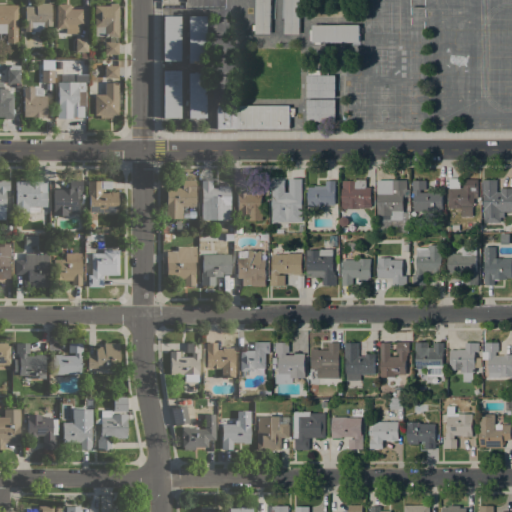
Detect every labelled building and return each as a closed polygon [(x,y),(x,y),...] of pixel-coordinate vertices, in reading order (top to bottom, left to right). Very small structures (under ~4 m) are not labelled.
[(270,0),(270,34),(255,33),(255,30),(252,30),(252,25),(255,25),(255,0),(270,0)] [(284,0),(299,0),(299,5),(302,5),(302,11),(299,11),(299,34),(284,34),(284,0)] [(50,19),(51,19),(51,31),(23,31),(23,6),(35,6),(35,3),(50,3),(50,19)] [(55,3),(69,3),(69,8),(83,8),(83,24),(77,24),(77,33),(65,33),(65,28),(55,28),(55,3)] [(104,54),(104,41),(109,41),(109,36),(104,36),(94,35),(94,26),(93,26),(94,5),(108,5),(108,3),(117,3),(117,5),(118,5),(117,36),(116,36),(116,41),(117,41),(117,54),(104,54)] [(0,4),(16,4),(16,43),(6,43),(6,33),(0,33),(0,4)] [(179,60),(162,60),(162,15),(179,15),(179,60)] [(187,15),(204,15),(204,60),(187,60),(187,15)] [(359,25),(359,42),(319,42),(319,44),(314,44),(314,42),(312,42),(312,41),(309,41),(309,30),(312,30),(312,25),(359,25)] [(87,51),(75,51),(75,38),(87,38),(87,51)] [(19,83),(7,83),(7,69),(8,69),(8,66),(9,66),(9,64),(10,64),(10,63),(19,63),(19,83)] [(117,65),(117,77),(104,77),(104,65),(117,65)] [(53,82),(41,82),(41,69),(53,69),(53,82)] [(179,117),(162,117),(162,70),(179,70),(179,117)] [(306,98),(306,75),(307,75),(307,70),(320,70),(320,75),(321,75),(321,73),(327,73),(327,75),(335,75),(335,98),(306,98)] [(187,72),(204,72),(205,117),(187,117),(187,72)] [(85,105),(83,105),(83,117),(69,117),(69,116),(57,116),(57,104),(56,104),(56,100),(58,100),(58,96),(56,96),(56,91),(58,91),(58,87),(57,87),(57,82),(60,82),(60,74),(75,74),(75,81),(85,81),(85,91),(85,105)] [(12,119),(3,119),(3,116),(0,116),(0,81),(2,81),(2,88),(6,88),(6,91),(9,91),(9,95),(12,95),(12,97),(12,119)] [(118,115),(112,115),(112,117),(93,117),(94,94),(97,87),(97,82),(118,82),(118,115)] [(46,116),(41,116),(41,117),(31,117),(31,116),(23,116),(23,96),(22,96),(22,86),(33,86),(33,87),(41,87),(41,91),(45,95),(46,116)] [(335,99),(335,122),(306,122),(306,99),(335,99)] [(289,105),(289,108),(294,108),(294,114),(289,114),(289,128),(215,128),(215,105),(289,105)] [(302,212),(287,212),(287,216),(271,216),(271,202),(270,202),(270,179),(285,179),(285,191),(279,191),(279,194),(290,194),(290,190),(302,190),(302,212)] [(447,208),(447,189),(459,189),(459,187),(463,187),(463,179),(477,179),(477,197),(473,197),(473,213),(460,213),(460,208),(447,208)] [(511,212),(504,212),(504,217),(500,217),(500,223),(483,222),(484,195),(482,195),(482,179),(497,180),(496,192),(500,192),(500,188),(511,188),(511,212)] [(0,180),(4,180),(8,180),(8,190),(4,190),(5,219),(0,219),(0,180)] [(81,180),(81,190),(80,190),(80,193),(78,193),(78,198),(78,212),(67,212),(67,215),(53,215),(53,188),(69,189),(69,180),(81,180)] [(88,211),(89,195),(88,195),(88,180),(101,181),(101,190),(95,190),(95,192),(107,193),(107,191),(117,191),(117,212),(88,211)] [(181,218),(165,218),(165,187),(181,187),(181,180),(195,180),(195,206),(181,206),(181,218)] [(229,219),(201,220),(200,180),(211,180),(211,188),(218,188),(218,185),(227,185),(227,187),(229,187),(229,219)] [(335,205),(319,205),(319,207),(307,207),(307,187),(314,187),(314,185),(325,185),(325,180),(335,180),(335,205)] [(341,208),(341,180),(365,180),(365,187),(370,187),(370,208),(345,208),(341,208)] [(377,215),(377,180),(406,180),(406,190),(404,190),(404,197),(403,197),(403,211),(409,211),(409,232),(398,232),(398,229),(381,229),(381,231),(375,231),(375,220),(378,220),(377,215)] [(413,211),(413,193),(412,193),(412,180),(425,180),(425,190),(420,190),(420,192),(432,192),(432,191),(442,191),(442,211),(413,211)] [(46,206),(39,206),(38,212),(16,212),(16,181),(46,181),(46,206)] [(236,192),(245,192),(246,194),(254,194),(254,189),(261,189),(262,220),(249,220),(249,215),(236,215),(236,192)] [(301,230),(293,230),(293,222),(301,222),(301,230)] [(37,235),(37,245),(25,245),(25,235),(37,235)] [(9,278),(2,278),(2,279),(0,279),(0,243),(9,243),(9,278)] [(416,247),(427,247),(427,245),(441,245),(441,272),(423,272),(423,275),(425,275),(426,285),(412,285),(412,275),(414,275),(414,270),(416,270),(416,247)] [(195,246),(195,261),(194,261),(194,285),(183,285),(183,278),(165,278),(165,251),(176,251),(176,246),(195,246)] [(511,277),(505,277),(505,279),(494,279),(494,285),(484,285),(484,261),(484,247),(495,247),(495,258),(511,258),(511,277)] [(306,250),(319,250),(319,249),(332,249),(332,271),(334,271),(334,275),(335,275),(335,285),(322,285),(322,277),(306,277),(306,250)] [(461,254),(461,249),(469,249),(469,254),(476,254),(476,272),(477,272),(477,285),(464,285),(464,275),(470,275),(470,272),(457,272),(457,274),(447,274),(447,253),(461,254)] [(118,274),(102,274),(102,286),(88,286),(88,275),(91,275),(91,253),(102,253),(102,250),(118,250),(118,274)] [(265,286),(251,286),(251,285),(241,285),(241,278),(236,278),(236,258),(237,258),(237,251),(261,250),(261,260),(265,260),(265,286)] [(14,259),(24,259),(24,253),(47,253),(47,286),(22,286),(22,274),(14,274),(14,259)] [(80,285),(71,285),(71,280),(60,280),(60,285),(54,285),(53,259),(65,259),(65,253),(80,253),(80,285)] [(229,254),(230,274),(221,274),(221,276),(214,277),(214,285),(200,285),(200,271),(202,271),(201,254),(229,254)] [(301,254),(301,274),(291,274),(291,273),(279,273),(279,275),(285,275),(285,286),(270,286),(270,271),(272,271),(272,254),(301,254)] [(392,285),(392,278),(377,278),(377,258),(390,257),(390,260),(402,259),(402,276),(406,276),(406,285),(392,285)] [(342,260),(357,260),(357,258),(370,258),(370,278),(369,278),(369,280),(358,280),(358,277),(352,277),(352,285),(341,285),(342,260)] [(270,342),(270,353),(265,353),(265,369),(253,368),(253,371),(239,371),(239,350),(255,350),(255,341),(270,342)] [(0,342),(6,342),(6,345),(10,345),(9,365),(0,365),(0,342)] [(45,378),(30,378),(29,375),(18,375),(18,358),(17,358),(17,352),(15,352),(15,343),(29,342),(29,353),(26,353),(26,355),(34,355),(34,354),(44,354),(45,378)] [(234,377),(221,377),(221,367),(205,367),(205,342),(216,342),(216,350),(222,350),(222,347),(232,347),(232,350),(234,350),(234,369),(234,377)] [(288,342),(288,353),(285,353),(285,355),(294,355),(294,353),(305,354),(304,378),(292,378),(292,383),(275,383),(275,374),(278,374),(278,356),(277,356),(277,352),(274,352),(275,342),(288,342)] [(330,367),(330,366),(321,366),(321,368),(310,368),(311,348),(317,348),(317,350),(328,350),(328,342),(339,342),(339,367),(330,367)] [(389,356),(398,356),(398,353),(396,353),(396,342),(409,342),(409,353),(405,353),(405,374),(395,374),(395,377),(380,377),(380,343),(389,343),(389,356)] [(443,376),(427,376),(427,369),(416,369),(416,351),(415,351),(415,342),(427,342),(427,348),(433,348),(433,342),(443,343),(443,376)] [(461,372),(461,370),(449,370),(450,350),(457,350),(457,349),(465,349),(465,342),(478,343),(478,351),(475,351),(474,357),(481,358),(481,367),(474,367),(474,372),(473,372),(473,381),(463,381),(463,372),(461,372)] [(51,374),(51,354),(61,354),(61,355),(73,355),(74,352),(68,352),(68,343),(82,343),(82,356),(80,356),(80,374),(51,374)] [(118,368),(87,368),(87,355),(95,355),(95,346),(103,346),(103,343),(118,343),(118,368)] [(169,351),(180,351),(180,357),(191,356),(191,352),(186,352),(186,343),(199,343),(199,358),(197,358),(198,381),(184,381),(184,374),(170,374),(169,351)] [(358,356),(365,356),(365,353),(374,353),(374,374),(360,374),(360,380),(346,380),(346,358),(344,358),(344,343),(358,343),(358,356)] [(511,377),(488,377),(488,359),(482,359),(482,352),(484,352),(484,343),(498,343),(498,352),(495,352),(495,356),(504,356),(504,354),(511,354),(511,377)] [(127,397),(126,411),(113,411),(113,405),(112,405),(112,400),(113,400),(113,397),(127,397)] [(389,409),(390,399),(402,399),(402,409),(389,409)] [(189,422),(174,425),(170,408),(185,405),(189,422)] [(472,436),(462,436),(462,435),(454,435),(454,439),(457,439),(457,448),(443,448),(443,439),(445,439),(445,433),(447,433),(447,406),(455,406),(455,413),(458,413),(458,414),(472,414),(472,436)] [(0,416),(3,416),(3,409),(19,409),(19,441),(13,441),(13,442),(4,442),(4,449),(0,449),(0,416)] [(112,410),(112,413),(126,413),(126,414),(131,414),(131,419),(126,419),(126,438),(110,438),(110,449),(97,449),(97,439),(99,439),(99,434),(100,434),(100,423),(94,423),(94,418),(100,418),(100,410),(112,410)] [(234,420),(237,420),(237,410),(249,410),(249,443),(242,443),(242,442),(232,442),(232,449),(221,449),(221,424),(234,424),(234,420)] [(325,437),(309,437),(309,449),(294,449),(294,438),(293,438),(293,411),(310,411),(310,413),(325,413),(325,437)] [(91,424),(91,449),(79,449),(79,442),(69,442),(69,443),(62,443),(62,422),(74,422),(74,413),(87,413),(87,424),(91,424)] [(27,414),(40,414),(40,417),(52,417),(52,419),(57,419),(57,434),(54,434),(54,439),(56,439),(56,448),(42,448),(42,435),(36,435),(36,437),(27,437),(27,414)] [(215,439),(207,439),(207,446),(194,446),(194,449),(183,449),(183,446),(181,446),(181,429),(182,429),(182,427),(194,427),(194,429),(204,429),(204,414),(215,414),(215,439)] [(510,440),(504,440),(504,444),(502,444),(502,448),(486,448),(486,447),(479,446),(479,430),(478,430),(478,414),(495,414),(495,429),(502,429),(502,425),(510,425),(510,440)] [(289,438),(281,438),(281,449),(256,450),(256,429),(257,429),(257,416),(279,416),(279,424),(289,424),(289,438)] [(331,417),(346,417),(361,417),(361,434),(363,434),(362,449),(348,449),(348,439),(354,439),(354,436),(341,436),(341,437),(331,437),(331,417)] [(373,421),(398,421),(398,440),(387,440),(387,439),(382,439),(382,448),(369,448),(369,439),(373,439),(373,421)] [(435,423),(435,449),(424,449),(424,441),(418,441),(418,444),(408,444),(408,441),(407,441),(406,422),(420,422),(420,423),(435,423)]
